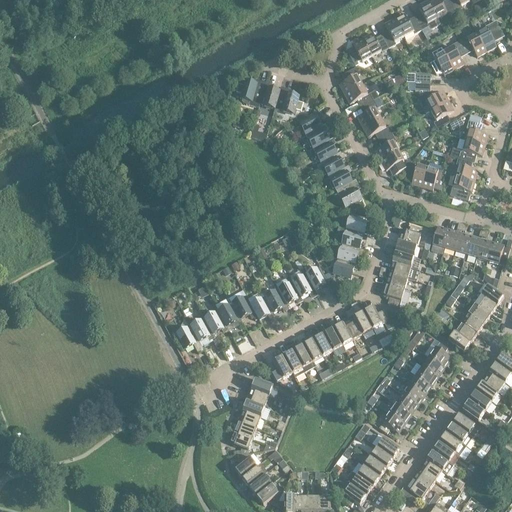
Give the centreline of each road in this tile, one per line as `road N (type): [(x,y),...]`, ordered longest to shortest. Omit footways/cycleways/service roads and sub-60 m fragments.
road 1 (residential): [(195,401),(238,362),(361,298),(387,197)]
road 2 (residential): [(511,312),(382,507),(388,511)]
road 3 (residential): [(387,197),(324,86)]
road 4 (residential): [(324,86),(338,35),(402,0)]
